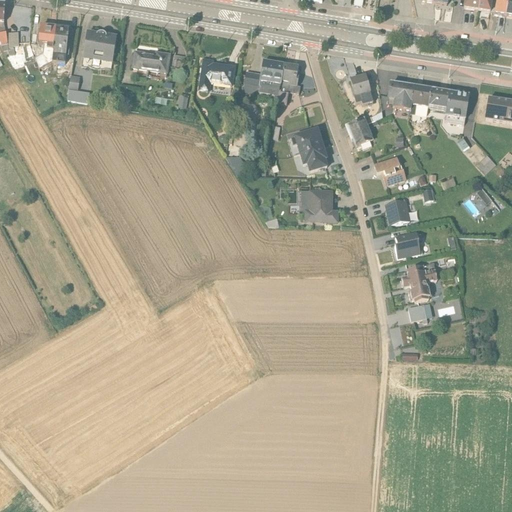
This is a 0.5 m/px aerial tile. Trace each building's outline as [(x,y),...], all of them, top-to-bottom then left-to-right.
[(362,0),(353,0),(352,9),(361,10),(362,0)] [(419,0),(419,6),(433,8),(434,0),(419,0)] [(434,0),(433,8),(433,9),(446,11),(448,3),(448,0),(450,0),(434,0)] [(461,0),(464,1),(462,13),(477,15),(479,0),(461,0)] [(491,0),(479,0),(477,15),(489,17),(491,0)] [(491,0),(489,17),(505,19),(508,0),(491,0)] [(3,28),(4,8),(0,8),(0,49),(3,55),(7,54),(8,59),(14,58),(13,52),(13,50),(18,50),(18,38),(5,38),(3,28)] [(51,66),(54,32),(40,30),(39,40),(37,40),(36,47),(42,48),(41,59),(35,63),(40,76),(47,72),(46,69),(51,66)] [(62,77),(70,79),(71,74),(72,68),(67,67),(69,51),(66,50),(68,33),(54,32),(51,66),(57,67),(56,75),(62,76),(62,77)] [(111,73),(116,41),(86,36),(81,62),(82,63),(80,71),(86,72),(86,70),(94,73),(111,73)] [(167,79),(170,59),(154,57),(154,59),(133,55),(130,74),(167,79)] [(231,92),(235,70),(213,68),(213,65),(201,63),(197,97),(208,98),(210,89),(231,92)] [(296,80),(297,70),(284,67),(282,71),(277,101),(276,109),(277,109),(285,110),(287,97),(298,99),(299,91),(296,90),(298,81),(296,80)] [(243,90),(242,97),(253,99),(253,96),(277,101),(282,71),(265,69),(263,79),(245,76),(242,89),(243,90)] [(79,83),(70,81),(66,106),(87,109),(89,99),(77,97),(79,83)] [(364,81),(350,85),(352,94),(351,94),(355,109),(360,107),(361,110),(366,109),(367,111),(371,110),(364,81)] [(413,91),(389,87),(386,104),(393,106),(392,113),(409,116),(413,91)] [(413,91),(408,119),(413,120),(425,121),(430,96),(430,94),(413,91)] [(448,96),(430,94),(427,112),(445,115),(448,96)] [(448,96),(443,126),(463,130),(469,100),(448,96)] [(188,100),(179,99),(177,113),(185,115),(188,100)] [(511,107),(488,103),(487,103),(483,126),(511,130),(511,107)] [(381,123),(381,117),(374,121),(363,126),(365,130),(376,126),(381,123)] [(346,131),(355,153),(360,151),(362,155),(370,152),(369,147),(372,146),(367,134),(377,130),(376,126),(365,130),(362,124),(346,131)] [(279,133),(273,131),(271,144),(277,145),(279,133)] [(293,143),(290,143),(292,151),(295,151),(298,160),(323,153),(317,134),(292,141),(293,143)] [(468,154),(462,144),(456,147),(463,157),(468,154)] [(323,153),(298,160),(302,172),(306,171),(308,179),(327,173),(324,166),(326,165),(323,153)] [(474,172),(483,182),(494,172),(486,162),(474,172)] [(224,164),(236,182),(248,179),(239,163),(224,164)] [(372,172),(375,182),(380,180),(385,193),(405,187),(399,169),(397,170),(395,164),(372,172)] [(452,185),(440,190),(443,197),(455,192),(452,185)] [(432,207),(430,197),(421,198),(424,209),(432,207)] [(303,229),(336,230),(336,219),(330,219),(330,199),(298,198),(298,219),(303,219),(303,229)] [(384,212),(389,234),(409,230),(404,208),(384,212)] [(396,267),(397,267),(419,263),(419,261),(421,261),(419,252),(417,252),(415,240),(394,245),(396,254),(394,255),(396,267)] [(455,256),(452,244),(446,245),(449,258),(455,256)] [(432,273),(405,278),(407,284),(406,285),(400,286),(402,295),(407,295),(410,309),(413,308),(413,310),(427,307),(427,306),(429,305),(427,295),(426,295),(425,291),(436,288),(432,273)] [(408,314),(410,328),(432,326),(431,312),(408,314)]
